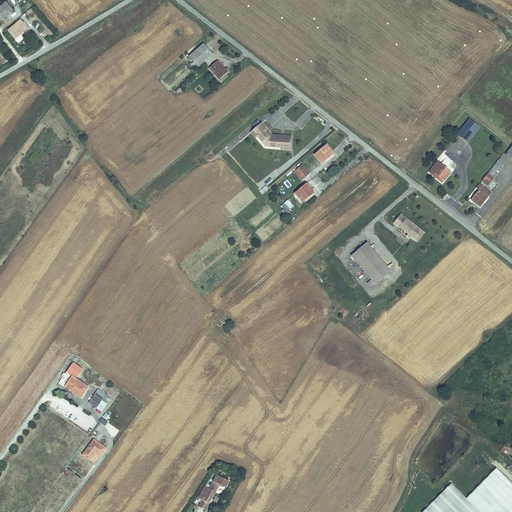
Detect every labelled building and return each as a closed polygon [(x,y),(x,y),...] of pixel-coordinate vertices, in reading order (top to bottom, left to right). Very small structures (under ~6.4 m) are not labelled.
[(6,2),(0,7),(0,20),(13,10),(6,2)] [(21,20),(8,31),(16,40),(29,28),(21,20)] [(213,52),(205,43),(189,56),(197,66),(213,52)] [(218,59),(209,67),(220,79),(228,72),(224,67),(222,69),(218,64),(221,62),(218,59)] [(460,135),(472,120),(468,117),(456,132),(460,135)] [(477,124),(472,120),(460,135),(465,139),(477,124)] [(262,123),(254,129),(259,134),(257,135),(266,146),(282,147),(283,144),(291,145),(291,136),(283,136),(283,138),(270,137),(268,134),(266,135),(262,131),(266,128),(262,123)] [(271,135),(266,128),(262,131),(266,135),(268,134),(270,137),(283,138),(283,136),(271,135)] [(334,153),(327,144),(315,154),(322,163),(334,153)] [(508,156),(511,159),(511,144),(505,154),(504,153),(482,179),(488,184),(502,166),(500,165),(508,156)] [(432,170),(438,162),(435,159),(426,170),(430,172),(432,170)] [(448,170),(438,162),(432,170),(441,178),(448,170)] [(309,172),(302,164),(290,175),(296,182),(309,172)] [(315,192),(307,183),(295,193),(303,202),(315,192)] [(487,195),(479,189),(471,199),(479,206),(487,195)] [(290,207),(285,201),(280,206),(285,211),(290,207)] [(414,239),(421,230),(401,215),(397,219),(403,224),(400,227),(409,234),(412,236),(414,239)] [(400,227),(403,224),(397,219),(394,223),(400,227)] [(418,241),(424,233),(421,230),(414,239),(418,241)] [(368,242),(352,255),(376,284),(392,271),(368,242)] [(60,382),(81,397),(88,387),(72,375),(77,368),(72,365),(60,382)] [(111,398),(98,388),(89,402),(102,411),(111,398)] [(105,426),(108,421),(102,417),(99,422),(105,426)] [(95,440),(85,453),(92,459),(97,453),(101,456),(107,448),(95,440)] [(466,496),(451,481),(419,511),(511,511),(511,483),(496,467),(466,496)] [(225,489),(230,481),(217,473),(208,489),(204,486),(197,498),(202,500),(198,507),(204,511),(219,486),(225,489)]
